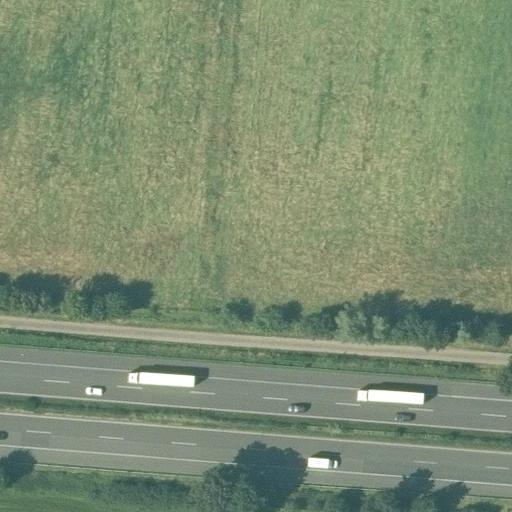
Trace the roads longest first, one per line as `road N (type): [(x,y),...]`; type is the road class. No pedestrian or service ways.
road 1 (motorway): [(0,421),(511,463)]
road 2 (motorway): [(511,410),(0,370)]
road 3 (unclassified): [(0,315),(511,355)]
